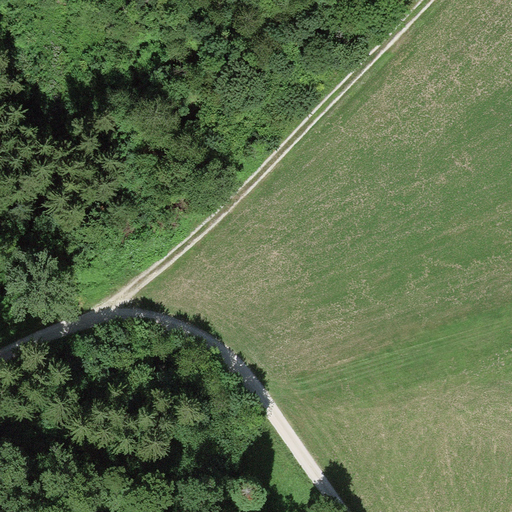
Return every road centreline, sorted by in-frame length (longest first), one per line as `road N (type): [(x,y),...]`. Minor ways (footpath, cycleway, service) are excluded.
road 1 (track): [(422,0),(244,186),(107,313)]
road 2 (track): [(0,350),(107,313),(175,331),(229,357),(332,511)]
road 3 (track): [(0,291),(38,223),(64,0)]
